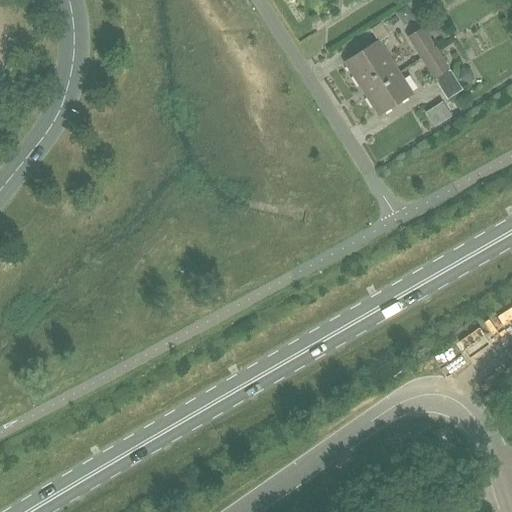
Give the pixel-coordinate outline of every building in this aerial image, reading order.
[(413,17),(407,7),(397,13),(403,23),(413,17)] [(421,58),(435,50),(422,29),(408,38),(421,58)] [(398,73),(378,42),(345,63),(365,95),(398,73)] [(448,70),(435,50),(421,58),(434,78),(448,70)] [(471,82),(472,76),(467,68),(461,67),(458,79),(471,82)] [(378,115),(411,94),(398,73),(365,95),(378,115)] [(451,73),(437,83),(450,103),(465,93),(451,73)] [(435,128),(452,117),(442,103),(426,114),(435,128)]
